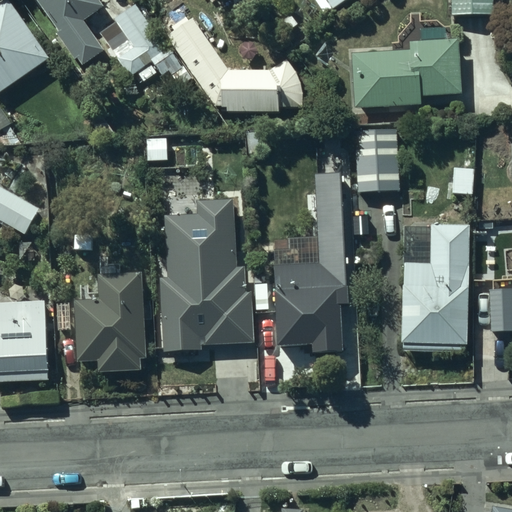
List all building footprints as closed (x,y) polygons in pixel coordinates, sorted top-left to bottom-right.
[(0,0),(0,90),(48,57),(7,0),(0,0)] [(101,6),(96,0),(31,0),(77,66),(102,48),(82,21),(101,6)] [(340,0),(315,0),(323,12),(340,0)] [(491,11),(491,0),(450,0),(451,12),(491,11)] [(171,52),(130,2),(112,16),(96,30),(128,69),(135,63),(144,74),(171,52)] [(193,17),(167,35),(216,107),(303,107),(301,83),(286,59),(269,71),(228,70),(193,17)] [(456,89),(454,41),(409,42),(409,51),(352,53),(354,105),(419,103),(419,90),(456,89)] [(0,129),(12,120),(0,105),(0,129)] [(399,190),(395,128),(353,131),(357,193),(399,190)] [(276,271),(281,360),(337,357),(332,277),(358,276),(353,187),(318,189),(322,268),(276,271)] [(35,207),(0,188),(0,219),(24,231),(35,207)] [(191,212),(163,214),(169,283),(160,284),(165,346),(242,340),(230,196),(198,199),(191,212)] [(468,224),(428,224),(428,265),(400,261),(397,349),(464,350),(468,224)] [(93,302),(73,304),(77,357),(139,352),(132,260),(90,263),(93,302)] [(511,287),(490,288),(490,330),(511,329),(511,287)] [(44,303),(0,306),(0,384),(50,381),(44,303)] [(511,511),(511,502),(481,503),(480,511),(511,511)]
